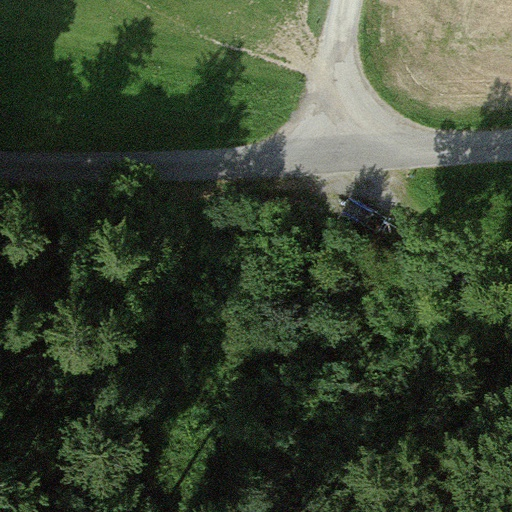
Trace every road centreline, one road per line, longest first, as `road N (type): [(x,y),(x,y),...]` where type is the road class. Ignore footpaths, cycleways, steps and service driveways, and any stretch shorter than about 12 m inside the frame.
road 1 (track): [(0,171),(511,134)]
road 2 (track): [(340,0),(320,152)]
